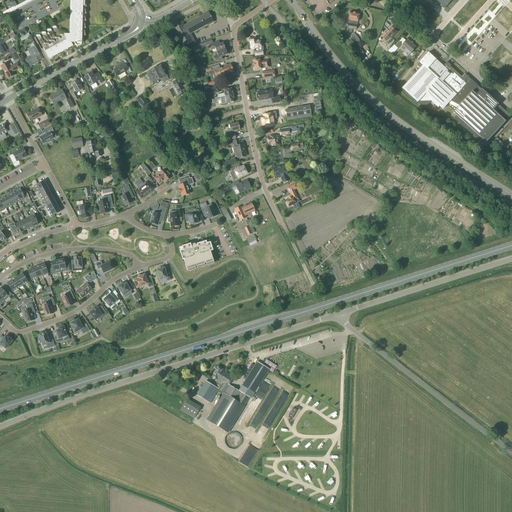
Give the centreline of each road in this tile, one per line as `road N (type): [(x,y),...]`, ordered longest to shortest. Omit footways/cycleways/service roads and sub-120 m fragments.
road 1 (primary): [(0,409),(511,245)]
road 2 (unclassified): [(0,428),(338,314)]
road 3 (track): [(260,8),(364,124),(501,224)]
road 4 (residential): [(312,283),(265,189),(233,34),(272,0)]
road 5 (secondary): [(511,196),(382,110),(291,0)]
road 6 (unclassified): [(511,452),(338,314)]
road 7 (unclassified): [(338,314),(511,258)]
road 8 (residential): [(0,318),(19,332),(66,316),(139,267)]
road 9 (secondary): [(8,99),(140,21)]
road 10 (residential): [(139,267),(124,252),(68,249),(0,278)]
